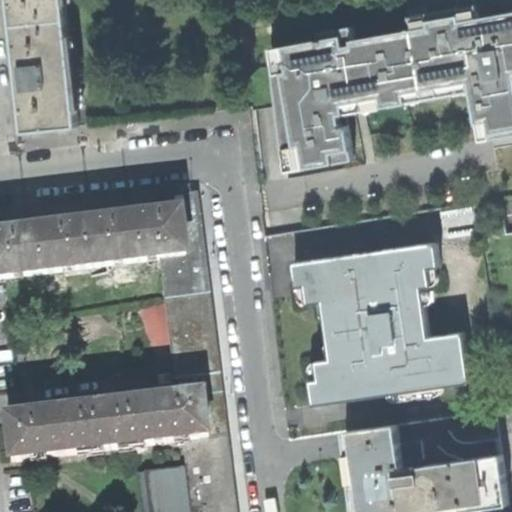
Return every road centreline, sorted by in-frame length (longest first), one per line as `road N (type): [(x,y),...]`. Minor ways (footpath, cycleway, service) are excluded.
road 1 (residential): [(276,511),(226,152),(0,181)]
road 2 (unknown): [(0,398),(149,378)]
